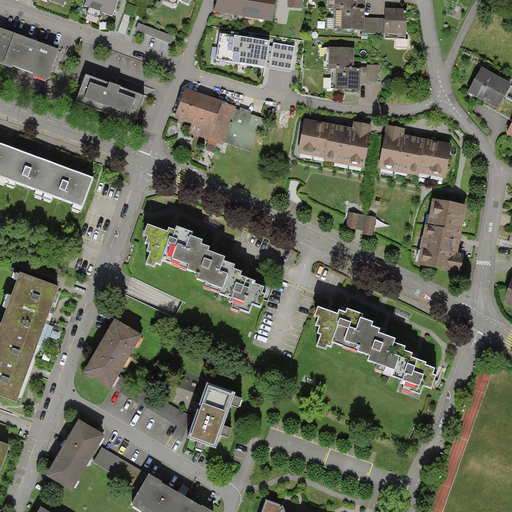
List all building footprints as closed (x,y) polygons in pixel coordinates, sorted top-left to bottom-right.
[(86,0),(84,6),(112,16),(118,0),(86,0)] [(217,0),(216,12),(274,21),(276,0),(217,0)] [(303,0),(289,0),(288,7),(303,8),(303,0)] [(338,10),(358,10),(357,0),(331,0),(332,10),(333,10),(338,10)] [(363,20),(363,11),(358,10),(338,10),(338,30),(361,30),(363,30),(363,20)] [(406,10),(383,10),(383,20),(383,35),(405,35),(406,10)] [(383,20),(363,20),(363,30),(361,30),(361,35),(383,35),(383,20)] [(138,24),(136,32),(171,45),(174,37),(138,24)] [(0,65),(2,66),(14,34),(0,28),(0,65)] [(61,51),(14,34),(2,66),(12,70),(13,68),(33,75),(32,78),(49,84),(61,51)] [(299,47),(221,34),(216,61),(291,73),(292,70),(295,70),(299,47)] [(328,68),(331,69),(353,69),(354,50),(328,49),(328,68)] [(361,70),(360,85),(370,86),(370,82),(379,82),(380,67),(368,67),(368,70),(361,70)] [(480,98),(499,108),(511,86),(511,83),(483,68),(469,92),(480,98)] [(331,69),(330,90),(359,91),(360,85),(361,70),(353,69),(331,69)] [(73,102),(134,123),(143,95),(83,74),(73,102)] [(499,108),(480,98),(478,102),(511,120),(511,100),(506,98),(511,87),(511,86),(499,108)] [(222,139),(249,149),(256,129),(264,131),(268,120),(249,113),(250,110),(239,106),(238,109),(181,88),(172,114),(190,121),(186,131),(220,143),(222,139)] [(323,164),(363,171),(370,128),(352,124),(351,131),(303,122),(297,156),(324,161),(323,164)] [(384,129),(376,171),(415,179),(415,177),(442,182),(449,148),(401,138),(402,132),(384,129)] [(0,147),(0,182),(81,212),(93,180),(0,147)] [(416,266),(451,273),(452,267),(460,269),(463,256),(455,255),(465,207),(431,201),(426,226),(423,226),(416,266)] [(361,232),(372,234),(375,216),(363,214),(347,211),(345,225),(361,228),(362,228),(361,232)] [(239,312),(248,315),(250,306),(259,309),(264,295),(260,294),(262,288),(253,285),(253,282),(245,279),(246,277),(238,275),(239,272),(232,270),(233,268),(221,264),(223,257),(205,251),(206,245),(199,243),(200,238),(186,234),(187,231),(174,227),(173,230),(165,227),(164,232),(145,225),(142,235),(145,236),(143,243),(147,244),(144,252),(148,254),(144,267),(154,271),(155,267),(159,269),(161,263),(198,275),(196,281),(207,285),(204,292),(231,301),(230,306),(240,309),(239,312)] [(511,269),(503,292),(505,294),(505,301),(511,303),(511,305),(511,309),(511,269)] [(22,274),(0,332),(0,395),(19,402),(61,288),(22,274)] [(411,393),(420,396),(422,388),(431,391),(436,376),(432,375),(434,369),(425,366),(425,364),(417,361),(418,359),(410,356),(411,353),(404,351),(405,349),(393,345),(396,338),(377,332),(378,326),(371,324),(372,320),(358,315),(359,312),(346,308),(345,311),(337,309),(336,313),(317,307),(314,316),(317,317),(315,324),(319,326),(316,334),(320,335),(316,349),(326,352),(327,349),(331,350),(333,344),(370,357),(368,362),(379,366),(376,373),(403,382),(402,387),(412,390),(411,393)] [(84,372),(113,389),(113,388),(121,375),(144,337),(116,320),(84,372)] [(121,375),(113,388),(177,427),(172,436),(182,442),(191,416),(121,375)] [(192,429),(188,440),(199,444),(197,451),(204,453),(206,447),(217,450),(222,436),(230,439),(233,431),(225,428),(233,406),(241,409),(244,401),(236,398),(237,395),(208,385),(192,429)] [(79,423),(46,478),(73,493),(105,438),(79,423)] [(0,467),(8,444),(0,440),(0,467)] [(137,488),(146,473),(103,448),(94,463),(137,488)] [(211,511),(146,473),(137,488),(128,504),(140,511),(211,511)] [(282,502),(263,496),(257,511),(308,511),(301,510),(300,511),(298,511),(281,506),(282,502)]
